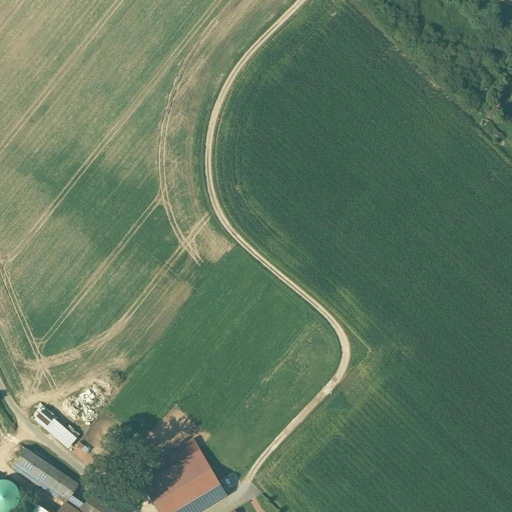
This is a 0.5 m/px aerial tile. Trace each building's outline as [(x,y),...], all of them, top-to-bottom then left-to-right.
[(105,504),(90,494),(83,504),(70,495),(77,485),(24,448),(12,466),(64,502),(78,511),(115,511),(104,505),(105,504)] [(142,483),(153,501),(209,468),(198,450),(142,483)] [(209,468),(153,501),(159,511),(194,511),(225,494),(209,468)] [(18,502),(19,495),(17,489),(14,484),(8,480),(2,479),(0,479),(0,511),(1,511),(3,511),(9,511),(14,507),(18,502)] [(78,511),(64,502),(57,511),(78,511)]
